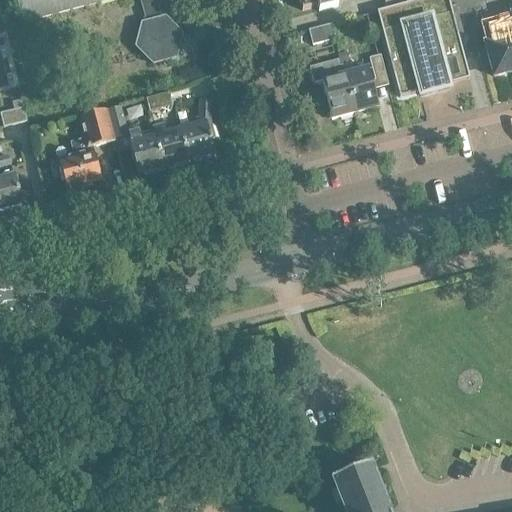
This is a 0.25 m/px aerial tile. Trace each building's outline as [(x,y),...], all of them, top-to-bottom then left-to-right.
[(184,0),(20,0),(26,18),(36,16),(35,13),(67,5),(68,8),(78,5),(78,2),(85,0),(92,0),(93,1),(97,0),(146,0),(149,8),(152,8),(156,22),(153,23),(160,50),(162,49),(166,64),(163,65),(166,76),(201,67),(184,0)] [(318,13),(338,7),(335,0),(298,0),(302,12),(317,8),(318,13)] [(448,85),(469,80),(448,0),(424,0),(408,4),(405,5),(406,5),(386,10),(377,13),(399,98),(420,93),(421,97),(449,90),(448,85)] [(407,0),(383,0),(386,10),(406,5),(405,5),(408,4),(407,0)] [(511,73),(511,15),(479,24),(493,78),(511,73)] [(331,25),(308,31),(312,46),(335,40),(331,25)] [(0,93),(17,89),(4,37),(0,38),(0,93)] [(340,67),(342,66),(349,65),(346,53),(337,55),(340,67)] [(372,70),(383,67),(380,56),(369,59),(372,70)] [(87,63),(70,64),(71,77),(88,76),(87,63)] [(354,73),(351,64),(342,66),(355,115),(378,108),(373,90),(373,89),(372,89),(371,88),(370,88),(369,83),(371,82),(368,70),(354,73)] [(327,102),(332,121),(355,115),(342,66),(333,69),(336,78),(321,82),(325,95),(327,94),(329,99),(328,100),(327,100),(327,101),(327,102)] [(168,95),(145,101),(148,113),(160,110),(170,113),(173,103),(170,102),(168,95)] [(198,122),(178,127),(180,132),(188,161),(214,155),(210,141),(214,140),(210,125),(211,101),(199,101),(198,122)] [(137,175),(163,168),(153,132),(140,135),(138,127),(126,130),(120,108),(107,111),(115,140),(127,137),(131,154),(130,155),(132,161),(133,160),(137,175)] [(4,128),(27,123),(24,110),(0,115),(4,128)] [(58,163),(50,166),(53,179),(62,177),(66,194),(70,193),(71,194),(78,197),(82,191),(82,190),(102,185),(93,153),(89,154),(88,149),(115,142),(106,111),(79,118),(71,121),(73,130),(82,128),(85,141),(72,145),(75,157),(58,162),(58,163)] [(152,129),(153,132),(163,168),(188,161),(180,132),(166,136),(164,126),(152,129)] [(0,168),(12,165),(9,156),(0,158),(0,168)] [(0,180),(0,181),(0,211),(21,206),(13,174),(0,177),(0,180)] [(386,511),(368,464),(365,465),(366,468),(332,481),(336,491),(331,493),(336,506),(341,504),(344,511),(386,511)]
